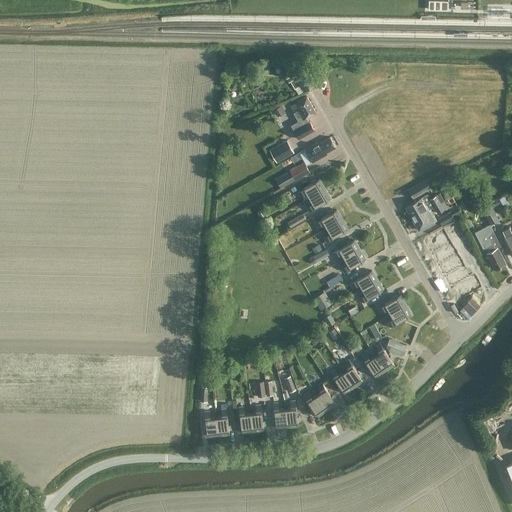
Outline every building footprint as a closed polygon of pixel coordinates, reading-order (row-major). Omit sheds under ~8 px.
[(448,0),(446,0),(428,0),(428,9),(448,10),(448,0)] [(509,8),(491,8),(491,17),(509,17),(509,8)] [(319,64),(312,68),(319,80),(326,76),(319,64)] [(300,85),(303,91),(315,84),(306,68),(288,78),(294,88),(300,85)] [(293,130),(298,139),(314,130),(309,121),(309,122),(306,117),(315,112),(306,96),(290,106),(294,113),(299,121),(291,125),(294,130),(293,130)] [(274,109),(278,116),(283,113),(279,106),(274,109)] [(326,154),(325,152),(335,147),(330,137),(318,144),(317,142),(304,149),(311,162),(326,154)] [(276,161),(293,152),(287,140),(269,149),(276,161)] [(501,169),(510,165),(509,161),(503,163),(501,159),(497,160),(501,169)] [(290,170),(295,180),(309,172),(304,161),(289,170),(290,170)] [(281,188),(295,180),(290,170),(275,178),(281,188)] [(307,192),(310,197),(324,189),(319,179),(297,192),(299,196),(307,192)] [(426,179),(409,189),(413,196),(425,190),(424,187),(429,184),(426,179)] [(324,189),(310,197),(313,202),(305,206),(308,211),(330,198),(324,189)] [(433,206),(443,200),(439,193),(430,198),(428,194),(405,207),(412,218),(429,208),(433,206)] [(479,197),(471,201),(475,209),(483,204),(479,197)] [(447,207),(443,200),(433,206),(437,213),(447,207)] [(436,220),(429,208),(412,218),(418,230),(436,220)] [(327,227),(342,219),(336,209),(314,222),(317,226),(324,222),(327,227)] [(441,225),(452,219),(448,212),(438,218),(441,225)] [(287,222),(290,227),(306,218),(302,213),(287,222)] [(347,229),(342,219),(327,227),(330,233),(323,237),(325,241),(347,229)] [(502,229),(498,220),(491,223),(496,232),(502,229)] [(501,246),(490,224),(474,232),(485,253),(487,252),(495,269),(505,264),(497,248),(501,246)] [(511,227),(510,228),(509,226),(502,229),(503,232),(500,233),(511,256),(511,227)] [(449,243),(442,231),(425,241),(432,253),(449,243)] [(342,252),(345,258),(359,249),(354,240),(332,252),(335,256),(342,252)] [(312,247),(314,252),(321,248),(319,243),(312,247)] [(456,254),(449,243),(432,253),(438,264),(456,254)] [(302,264),(304,268),(329,254),(326,248),(311,256),(312,258),(302,264)] [(359,249),(345,258),(348,263),(341,267),(343,271),(365,259),(359,249)] [(462,265),(456,254),(438,264),(445,275),(462,265)] [(469,277),(462,265),(445,275),(451,287),(456,284),(469,277)] [(371,270),(350,282),(352,287),(359,283),(362,288),(377,280),(371,270)] [(469,277),(456,284),(462,296),(475,288),(479,285),(473,275),(473,274),(469,277)] [(329,281),(332,287),(342,280),(339,275),(329,281)] [(377,280),(362,288),(365,293),(358,297),(361,302),(382,289),(377,280)] [(313,298),(320,310),(332,303),(324,290),(313,298)] [(387,308),(390,313),(405,304),(400,295),(378,307),(380,312),(387,308)] [(405,304),(390,313),(393,318),(387,322),(389,326),(411,314),(405,304)] [(324,318),(328,326),(335,322),(331,315),(324,318)] [(406,345),(389,338),(386,346),(389,351),(401,356),(406,345)] [(359,347),(355,342),(349,346),(353,352),(359,347)] [(375,356),(384,370),(394,364),(391,360),(393,359),(390,355),(389,357),(380,343),(375,346),(380,353),(375,356)] [(375,376),(384,370),(375,356),(370,359),(365,352),(361,355),(370,369),(369,370),(372,374),(373,373),(375,376)] [(344,372),(353,386),(362,380),(360,377),(362,375),(359,372),(357,373),(348,359),(344,362),(349,369),(344,372)] [(345,392),(353,386),(344,372),(339,376),(334,369),(330,372),(339,385),(337,386),(340,390),(342,389),(345,392)] [(295,389),(290,375),(284,378),(289,392),(295,389)] [(273,395),(271,380),(264,381),(266,395),(273,395)] [(265,395),(263,381),(255,382),(257,396),(265,395)] [(317,395),(326,409),(335,403),(333,400),(335,399),(333,394),(331,396),(321,382),(317,385),(322,392),(317,395)] [(317,415),(326,409),(317,395),(312,399),(307,392),(303,395),(312,408),(311,409),(314,413),(315,412),(317,415)] [(285,410),(287,426),(298,425),(298,421),(300,420),(299,416),(297,416),(295,400),(290,401),(291,409),(285,410)] [(276,427),(287,426),(285,410),(279,410),(278,402),(273,402),(275,419),(273,419),(274,424),(276,424),(276,427)] [(251,414),(253,430),(264,429),(264,425),(265,425),(265,420),(263,420),(261,404),(255,405),(256,413),(251,414)] [(242,432),(253,430),(251,414),(245,415),(244,406),(238,407),(241,423),(238,423),(239,428),(241,428),(242,432)] [(222,417),(216,418),(219,434),(230,433),(229,429),(231,429),(230,424),(229,424),(226,408),(221,409),(222,417)] [(219,434),(216,418),(210,419),(209,410),(204,411),(207,436),(219,434)]
